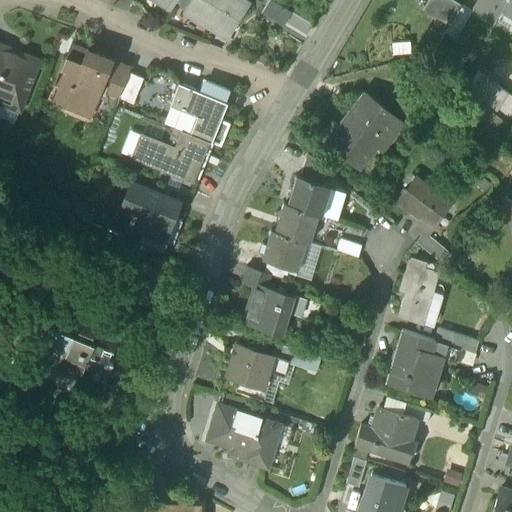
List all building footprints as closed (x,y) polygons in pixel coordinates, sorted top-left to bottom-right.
[(155,0),(171,9),(176,0),(155,0)] [(190,0),(182,14),(184,14),(185,12),(205,24),(204,26),(228,40),(248,5),(239,0),(190,0)] [(291,12),(270,0),(269,0),(262,13),(284,25),(291,12)] [(461,6),(452,0),(428,0),(422,11),(449,26),(461,6)] [(511,0),(478,0),(472,11),(492,24),(500,10),(511,17),(511,0)] [(38,62),(0,47),(0,104),(1,105),(6,107),(11,106),(20,110),(38,62)] [(85,50),(76,47),(71,60),(65,57),(59,72),(63,73),(51,105),(74,114),(77,107),(91,113),(112,60),(86,50),(85,50)] [(127,74),(115,70),(105,95),(117,100),(127,74)] [(511,94),(477,70),(462,90),(511,124),(511,94)] [(142,80),(127,74),(117,100),(132,105),(142,80)] [(229,92),(203,82),(198,94),(225,104),(229,92)] [(198,94),(178,86),(169,108),(196,119),(189,136),(212,146),(220,149),(229,126),(219,122),(226,104),(225,104),(198,94)] [(511,131),(511,124),(462,90),(449,109),(502,146),(511,131)] [(383,107),(365,94),(340,127),(333,121),(320,139),(358,168),(382,136),(388,140),(402,121),(383,107)] [(410,111),(391,96),(383,107),(402,121),(410,111)] [(181,134),(175,150),(141,137),(132,159),(157,169),(196,185),(212,146),(189,136),(181,134)] [(326,168),(308,154),(300,177),(321,184),(326,168)] [(196,185),(157,169),(153,181),(192,196),(196,185)] [(451,201),(414,175),(396,199),(420,216),(415,224),(423,230),(428,233),(429,233),(451,201)] [(300,177),(296,176),(287,204),(317,214),(321,215),(330,187),(321,184),(300,177)] [(178,204),(130,185),(122,207),(149,218),(142,235),(168,246),(172,247),(181,225),(172,221),(178,204)] [(287,204),(283,203),(275,232),(305,241),(309,242),(317,214),(287,204)] [(452,251),(429,233),(428,233),(423,230),(416,240),(444,262),(452,251)] [(275,232),(271,231),(262,260),(268,262),(289,268),(296,270),(305,241),(275,232)] [(168,246),(142,235),(137,247),(164,257),(168,246)] [(361,246),(339,239),(337,251),(358,257),(361,246)] [(426,259),(409,254),(401,281),(407,282),(398,314),(423,321),(438,269),(424,265),(426,259)] [(289,268),(268,262),(264,273),(270,275),(286,279),(289,268)] [(154,267),(129,278),(140,303),(165,293),(154,267)] [(264,273),(247,268),(242,283),(255,287),(255,284),(266,288),(270,275),(264,273)] [(266,288),(255,284),(255,287),(244,321),(281,333),(287,312),(293,296),(292,296),(266,288)] [(321,304),(292,295),(292,296),(293,296),(287,312),(315,321),(321,304)] [(98,319),(72,309),(63,331),(69,333),(55,368),(79,377),(81,373),(105,382),(112,361),(109,360),(120,331),(97,322),(98,319)] [(478,338),(439,325),(435,338),(474,350),(478,338)] [(435,338),(402,327),(395,348),(397,349),(386,382),(424,394),(437,353),(437,351),(432,350),(435,338)] [(474,350),(435,338),(432,350),(437,351),(437,353),(444,356),(444,354),(470,363),(474,350)] [(271,354),(237,344),(227,377),(238,380),(261,387),(262,386),(267,388),(272,374),(266,372),(271,354)] [(320,357),(297,350),(293,365),(316,372),(320,357)] [(289,359),(271,354),(266,372),(272,374),(284,377),(289,359)] [(261,387),(238,380),(235,392),(264,400),(267,388),(262,386),(261,387)] [(431,408),(386,394),(383,406),(416,416),(415,418),(427,421),(431,408)] [(383,406),(378,404),(371,426),(361,423),(355,443),(408,459),(414,439),(409,438),(415,418),(416,416),(383,406)] [(279,424),(218,406),(207,440),(246,452),(243,458),(267,466),(279,424)] [(354,455),(345,481),(358,485),(366,459),(354,455)] [(405,484),(371,473),(364,495),(362,495),(357,511),(360,511),(391,511),(396,497),(401,499),(405,484)] [(511,511),(511,489),(499,486),(491,511),(511,511)]
